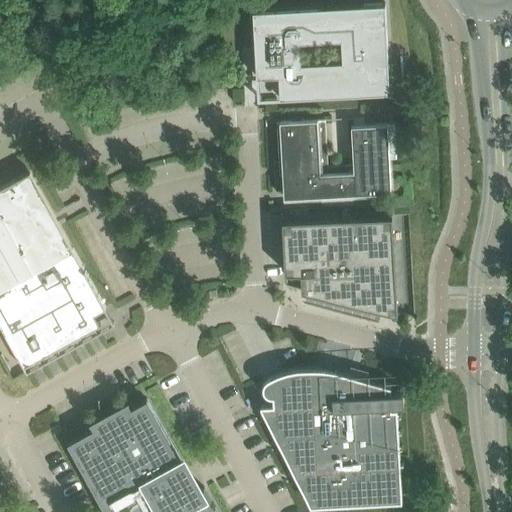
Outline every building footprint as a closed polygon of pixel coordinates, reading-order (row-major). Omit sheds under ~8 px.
[(253,9),(258,98),(279,97),(390,91),(385,2),(253,9)] [(280,121),(282,159),(326,157),(324,120),(326,120),(325,118),(280,121)] [(388,123),(351,125),(353,159),(389,157),(388,123)] [(326,157),(282,159),(282,160),(274,161),(275,191),(283,190),(284,197),(356,193),(354,165),(353,165),(326,166),(326,157)] [(389,157),(353,159),(353,165),(354,165),(356,193),(391,191),(389,157)] [(0,285),(71,248),(30,173),(16,181),(15,179),(0,187),(0,285)] [(282,220),(285,272),(301,271),(302,290),(324,295),(398,313),(392,214),(282,220)] [(71,248),(0,285),(0,321),(24,366),(101,323),(95,313),(106,307),(73,247),(71,248)] [(278,374),(268,378),(266,380),(265,381),(264,382),(263,384),(263,385),(263,387),(263,389),(264,390),(264,392),(266,393),(267,394),(268,395),(270,395),(271,396),(273,396),(274,403),(261,404),(261,406),(267,406),(267,407),(266,407),(266,417),(275,416),(276,437),(283,437),(283,438),(281,439),(282,448),(291,448),(292,468),(299,468),(299,470),(297,470),(298,479),(307,479),(308,500),(319,499),(320,501),(321,503),(322,504),(323,505),(324,506),(326,507),(328,507),(329,507),(331,507),(333,506),(335,505),(336,504),(337,503),(338,501),(338,499),(338,498),(409,494),(409,493),(396,493),(391,405),(404,404),(403,391),(391,392),(391,387),(392,385),(367,378),(368,374),(359,371),(356,379),(348,376),(349,373),(335,369),(334,372),(323,371),(312,370),(301,370),(289,372),(278,374)] [(130,401),(129,400),(90,421),(90,423),(91,422),(93,427),(68,441),(105,509),(101,511),(218,511),(213,502),(212,502),(209,497),(210,497),(204,487),(197,490),(184,467),(185,467),(147,398),(132,406),(129,401),(130,401)]
